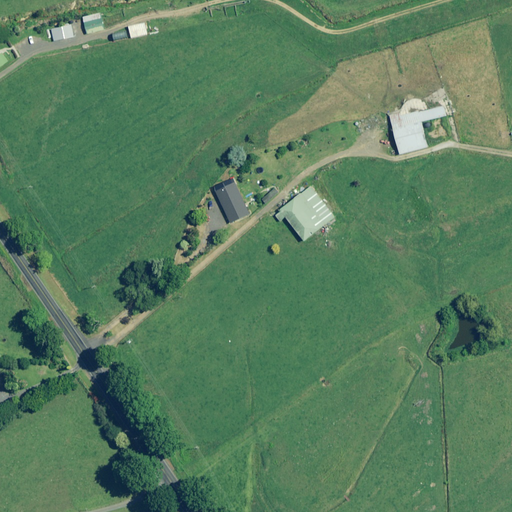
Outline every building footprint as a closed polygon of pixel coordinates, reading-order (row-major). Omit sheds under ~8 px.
[(105,29),(101,13),(82,17),(86,34),(105,29)] [(147,34),(145,23),(128,27),(131,38),(147,34)] [(74,37),(72,25),(50,29),(53,41),(74,37)] [(127,37),(126,31),(111,34),(113,40),(127,37)] [(445,116),(443,106),(418,112),(417,110),(389,117),(399,154),(427,147),(421,122),(445,116)] [(249,214),(234,182),(215,191),(230,223),(249,214)] [(334,217),(310,186),(278,211),(279,212),(275,215),(279,222),(285,217),(304,241),(334,217)] [(278,192),(274,188),(262,200),(265,204),(278,192)] [(191,246),(185,239),(179,243),(185,251),(191,246)]
